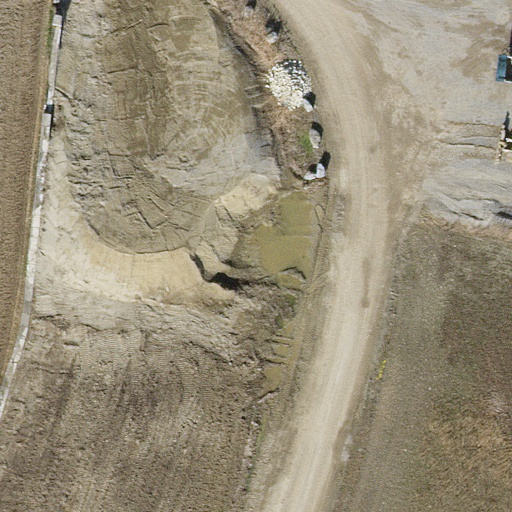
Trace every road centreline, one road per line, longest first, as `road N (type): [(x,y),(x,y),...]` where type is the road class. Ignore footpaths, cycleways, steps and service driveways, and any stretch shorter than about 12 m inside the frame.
road 1 (track): [(306,511),(371,260),(324,46),(269,0)]
road 2 (unknown): [(511,45),(290,17)]
